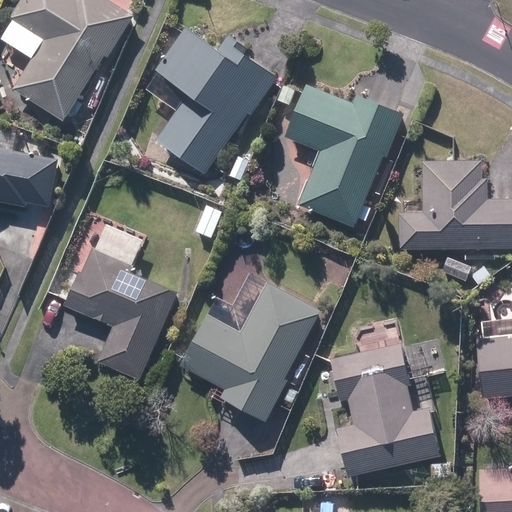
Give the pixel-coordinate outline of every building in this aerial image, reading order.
[(108,58),(134,17),(116,6),(106,0),(23,0),(11,19),(46,41),(14,89),(65,121),(107,57),(108,58)] [(158,141),(205,175),(249,113),(252,115),(277,79),(259,67),(243,55),(247,50),(229,37),(218,52),(187,30),(157,72),(191,95),(158,141)] [(355,105),(307,85),(285,138),(321,153),(299,205),(353,227),(383,156),(387,158),(403,118),(382,109),(358,99),(355,105)] [(59,160),(0,148),(0,201),(27,206),(28,203),(39,205),(50,207),(59,160)] [(400,214),(400,250),(511,249),(511,200),(505,201),(487,201),(487,181),(482,181),(481,163),(424,163),(424,214),(400,214)] [(99,362),(141,380),(177,295),(129,275),(144,241),(107,225),(96,249),(94,248),(69,306),(115,326),(108,341),(99,362)] [(284,380),(321,312),(269,284),(242,335),(207,316),(181,365),(226,389),(222,398),(265,421),(286,381),(284,380)] [(511,336),(477,340),(484,400),(511,396),(511,336)] [(338,429),(349,477),(440,456),(429,408),(413,412),(407,386),(409,386),(399,344),(332,360),(341,400),(350,398),(356,425),(338,429)] [(511,511),(511,470),(481,471),(482,511),(511,511)]
